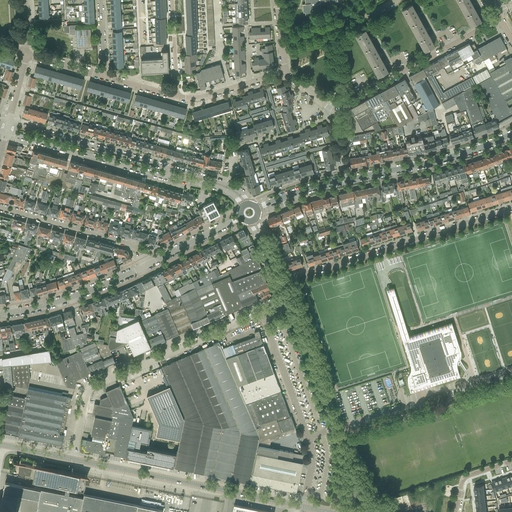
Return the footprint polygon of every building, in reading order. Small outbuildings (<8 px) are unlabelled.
[(305,0),(305,4),(302,4),(303,13),(305,12),(305,15),(313,14),(313,13),(318,12),(321,12),(320,2),(329,1),(329,2),(338,1),(337,0),(305,0)] [(458,0),(467,17),(476,12),(469,0),(458,0)] [(402,9),(411,26),(420,21),(411,4),(402,9)] [(476,12),(467,17),(471,25),(480,20),(476,12)] [(411,26),(420,42),(429,37),(420,21),(411,26)] [(69,26),(70,33),(70,34),(76,34),(77,48),(91,47),(90,29),(76,30),(76,28),(77,28),(76,25),(69,26)] [(356,35),(365,51),(374,46),(365,30),(356,35)] [(499,36),(477,49),(480,55),(483,60),(506,48),(499,36)] [(429,37),(420,42),(425,51),(434,45),(429,37)] [(477,64),(483,60),(477,49),(473,51),(470,46),(469,44),(457,50),(464,64),(474,59),(477,64)] [(261,59),(261,58),(254,58),(254,62),(252,63),(252,69),(260,69),(260,68),(268,67),(268,65),(274,64),(272,52),(273,52),(272,45),(265,46),(265,48),(261,49),(262,56),(264,56),(264,58),(261,59)] [(365,51),(374,68),(383,63),(374,46),(365,51)] [(453,70),(464,64),(457,50),(445,57),(453,70)] [(143,61),(141,61),(141,68),(141,71),(141,73),(169,71),(169,70),(168,59),(168,54),(168,51),(162,51),(162,58),(162,60),(143,61)] [(0,65),(5,67),(8,58),(3,56),(0,65)] [(446,74),(453,70),(445,57),(428,66),(433,76),(439,73),(437,70),(442,67),(443,67),(446,74)] [(491,76),(480,82),(493,114),(497,123),(511,115),(511,59),(511,57),(504,61),(506,64),(495,70),(490,73),(491,76)] [(5,69),(6,69),(11,71),(14,60),(8,58),(5,67),(6,67),(5,69)] [(493,68),(490,62),(485,64),(488,71),(493,68)] [(383,63),(374,68),(378,76),(387,71),(383,63)] [(223,76),(221,68),(221,67),(220,64),(215,65),(201,69),(200,72),(196,74),(198,81),(199,83),(198,83),(198,84),(199,83),(199,85),(199,86),(200,86),(200,88),(201,90),(206,88),(204,82),(223,76)] [(446,99),(463,90),(460,83),(443,93),(433,76),(428,66),(423,69),(426,76),(427,76),(441,102),(446,99)] [(36,67),(33,77),(37,79),(39,79),(42,68),(36,67)] [(426,76),(423,69),(409,76),(428,111),(432,108),(439,105),(424,77),(426,76)] [(5,70),(2,78),(11,81),(10,80),(12,73),(13,73),(5,70)] [(477,74),(472,77),(476,84),(481,81),(477,74)] [(31,78),(29,86),(36,88),(39,80),(30,77),(30,78),(31,78)] [(404,79),(394,85),(406,106),(411,103),(416,100),(404,79)] [(276,87),(278,94),(289,90),(288,88),(286,89),(284,85),(276,87)] [(386,89),(379,93),(386,106),(391,115),(397,126),(400,126),(402,125),(413,119),(418,116),(411,103),(406,106),(394,85),(390,87),(386,89)] [(260,91),(257,92),(259,100),(265,99),(266,101),(268,100),(266,92),(264,93),(262,88),(260,89),(260,91)] [(472,127),(474,131),(475,136),(488,131),(482,118),(471,88),(461,92),(463,98),(467,109),(471,124),(472,127)] [(281,93),(283,99),(293,96),(292,94),(290,94),(289,90),(278,94),(281,93)] [(252,91),(250,92),(253,102),(259,100),(257,92),(253,93),(252,91)] [(248,95),(245,96),(247,104),(253,102),(250,92),(248,92),(248,95)] [(458,94),(455,96),(458,101),(455,103),(456,103),(456,104),(460,111),(467,109),(463,98),(461,92),(458,94)] [(379,93),(365,101),(377,122),(391,115),(386,106),(379,93)] [(23,103),(31,106),(34,97),(26,95),(24,103),(23,103)] [(243,99),(239,100),(242,108),(248,106),(247,104),(245,96),(242,97),(243,99)] [(293,96),(283,99),(284,103),(284,105),(292,103),(291,99),(294,98),(293,96)] [(450,99),(447,100),(451,107),(456,104),(456,103),(455,103),(452,97),(450,99)] [(242,108),(239,100),(236,101),(235,99),(232,100),(236,110),(242,108)] [(365,100),(350,108),(355,116),(362,131),(367,128),(372,125),(375,131),(381,130),(377,122),(365,101),(365,100)] [(444,102),(442,103),(445,110),(451,107),(447,100),(444,102)] [(281,112),(292,109),(291,106),(293,105),(292,103),(282,106),(284,112),(281,112)] [(24,109),(22,116),(46,122),(48,112),(45,111),(45,113),(27,108),(27,106),(25,105),(24,109)] [(216,106),(211,108),(212,114),(213,117),(219,115),(218,113),(218,112),(216,106)] [(281,112),(283,119),(291,116),(290,112),(292,112),(292,109),(281,112)] [(201,118),(199,111),(193,113),(195,120),(195,119),(201,118)] [(428,111),(417,117),(418,122),(429,119),(429,117),(428,114),(428,111)] [(483,111),(480,112),(482,118),(488,131),(493,129),(490,121),(487,122),(485,117),(483,111)] [(49,118),(47,122),(54,124),(56,116),(57,113),(54,112),(53,115),(50,114),(49,118)] [(452,113),(445,116),(446,123),(454,120),(452,113)] [(493,120),(490,121),(493,129),(499,127),(497,123),(493,114),(491,115),(493,120)] [(60,126),(66,128),(69,117),(63,115),(62,118),(60,126)] [(60,127),(60,126),(62,118),(56,116),(54,124),(53,125),(60,127)] [(283,119),(285,125),(295,121),(295,119),(292,120),(291,116),(283,119)] [(76,120),(73,130),(79,131),(80,127),(81,124),(82,119),(76,117),(76,120)] [(69,118),(66,128),(73,130),(76,120),(69,118)] [(271,119),(265,121),(268,131),(271,131),(270,128),(274,127),(271,119)] [(83,121),(80,132),(86,133),(88,126),(88,125),(88,123),(83,121)] [(265,121),(259,123),(261,131),(265,130),(266,132),(268,131),(265,121)] [(295,121),(285,125),(287,131),(295,128),(294,125),(296,124),(295,121)] [(259,123),(253,125),(254,127),(256,135),(259,134),(258,132),(261,131),(259,123)] [(88,126),(86,133),(86,134),(87,134),(92,135),(95,125),(92,124),(91,126),(88,126)] [(92,135),(98,137),(100,129),(97,128),(98,126),(95,125),(92,135)] [(318,128),(314,130),(316,138),(322,136),(319,125),(317,126),(318,128)] [(322,125),(319,125),(322,136),(328,134),(326,126),(322,127),(322,125)] [(464,125),(466,130),(469,138),(473,137),(471,129),(468,130),(467,125),(464,125)] [(98,137),(104,138),(106,130),(103,129),(104,127),(101,126),(100,129),(98,137)] [(462,126),(460,127),(464,140),(469,138),(466,130),(464,131),(462,126)] [(254,127),(248,129),(251,139),(253,139),(253,136),(256,135),(254,127)] [(454,133),(449,134),(451,139),(452,144),(460,141),(457,134),(458,133),(456,128),(456,127),(453,128),(454,133)] [(460,127),(456,128),(458,133),(457,134),(460,141),(464,140),(460,127)] [(110,140),(113,132),(109,131),(110,129),(107,128),(106,130),(104,138),(110,140)] [(309,128),(307,129),(310,139),(316,138),(314,130),(310,131),(309,128)] [(248,129),(242,131),(244,139),(248,138),(249,140),(251,139),(248,129)] [(305,132),(302,133),(305,144),(305,143),(304,141),(310,139),(307,129),(305,130),(305,132)] [(117,142),(119,134),(120,132),(113,130),(113,132),(110,140),(117,142)] [(244,139),(242,131),(236,132),(239,143),(241,142),(240,140),(244,139)] [(119,134),(117,142),(123,144),(125,135),(126,133),(123,133),(120,132),(119,134)] [(445,132),(439,134),(440,138),(443,146),(447,145),(449,144),(445,132)] [(125,135),(123,144),(129,145),(132,135),(129,134),(126,133),(125,135)] [(300,136),(296,137),(299,145),(305,144),(302,133),(299,134),(300,136)] [(438,133),(433,135),(434,140),(435,140),(436,148),(443,146),(440,138),(439,134),(439,133),(438,133)] [(132,134),(132,135),(129,145),(135,147),(137,140),(137,139),(138,137),(135,136),(134,134),(132,134)] [(422,138),(425,151),(436,148),(435,140),(434,140),(433,135),(422,138)] [(292,136),(290,137),(293,147),(299,145),(296,137),(293,138),(292,136)] [(422,138),(413,140),(413,139),(414,139),(413,136),(411,136),(412,140),(405,142),(406,147),(408,155),(425,151),(422,138)] [(137,140),(135,147),(136,147),(141,149),(144,137),(142,137),(141,138),(139,137),(138,140),(137,140)] [(148,151),(150,143),(146,142),(147,138),(144,137),(141,149),(148,151)] [(288,140),(284,141),(287,149),(293,147),(290,137),(287,137),(288,140)] [(150,143),(148,151),(154,152),(157,141),(154,140),(154,142),(151,141),(150,143)] [(163,143),(160,154),(165,156),(167,148),(168,144),(169,142),(164,140),(163,143)] [(276,143),(272,145),(275,153),(281,151),(278,140),(275,141),(276,143)] [(280,140),(278,140),(281,151),(287,149),(284,141),(281,142),(280,140)] [(393,140),(389,141),(390,145),(391,149),(392,158),(398,157),(396,148),(393,149),(392,144),(394,144),(393,140)] [(154,152),(160,154),(163,143),(157,141),(154,152)] [(268,143),(265,144),(269,154),(275,153),(272,145),(269,146),(268,143)] [(269,154),(265,144),(263,145),(264,147),(260,148),(262,156),(269,154)] [(8,146),(6,151),(20,154),(21,152),(22,152),(23,148),(22,147),(18,146),(16,147),(14,146),(9,145),(8,146)] [(385,151),(384,151),(385,155),(386,155),(387,158),(385,158),(386,160),(392,158),(391,149),(390,149),(388,150),(387,146),(384,146),(385,151)] [(165,156),(171,158),(174,150),(167,148),(165,156)] [(180,152),(178,159),(184,161),(186,154),(188,150),(184,149),(181,148),(180,152)] [(202,166),(202,167),(208,168),(208,167),(210,159),(209,159),(210,155),(208,155),(208,154),(209,148),(206,148),(205,153),(202,166)] [(322,150),(323,156),(331,155),(331,151),(333,151),(332,148),(322,150)] [(240,154),(241,157),(249,155),(247,149),(237,152),(238,154),(240,154)] [(506,149),(500,152),(503,160),(506,159),(508,163),(511,161),(506,149)] [(28,166),(27,170),(25,176),(31,178),(36,161),(37,160),(37,159),(39,152),(33,150),(33,151),(32,151),(30,158),(29,164),(28,166)] [(174,150),(171,158),(172,158),(178,159),(180,152),(174,150)] [(186,154),(184,161),(190,163),(193,151),(190,150),(188,150),(186,154)] [(193,151),(190,163),(192,163),(193,164),(195,165),(195,164),(196,164),(198,156),(197,156),(198,152),(193,151)] [(357,151),(355,151),(355,153),(357,166),(363,164),(362,156),(358,156),(357,151)] [(6,152),(5,157),(24,163),(24,162),(25,161),(22,160),(22,159),(19,158),(17,157),(17,155),(6,152)] [(36,161),(31,178),(37,179),(38,180),(39,176),(42,165),(43,162),(45,154),(39,152),(37,159),(37,160),(36,161)] [(202,166),(205,153),(199,152),(198,156),(199,156),(198,156),(196,164),(197,165),(199,166),(200,165),(202,166)] [(210,159),(208,167),(209,168),(210,168),(211,168),(214,169),(218,153),(214,152),(214,155),(210,154),(210,155),(209,159),(210,159)] [(500,152),(495,154),(498,163),(499,163),(499,165),(504,163),(503,160),(500,152)] [(218,153),(214,169),(217,169),(217,170),(219,170),(220,170),(222,162),(223,154),(218,153)] [(42,165),(39,176),(45,178),(48,166),(51,156),(45,154),(43,162),(42,165)] [(495,154),(490,156),(493,164),(496,163),(496,164),(498,163),(495,154)] [(240,162),(240,164),(251,161),(249,155),(241,157),(242,161),(240,162)] [(51,156),(48,166),(55,168),(56,165),(59,165),(59,164),(59,163),(60,162),(57,161),(58,157),(51,156)] [(490,156),(485,158),(488,167),(490,166),(490,165),(493,164),(490,156)] [(5,157),(3,162),(12,165),(13,162),(26,166),(26,165),(28,166),(29,164),(24,162),(24,163),(5,157)] [(58,157),(57,161),(60,162),(59,163),(59,164),(59,165),(57,169),(64,171),(65,167),(66,165),(67,160),(61,158),(58,157)] [(485,158),(480,160),(482,168),(483,170),(487,169),(486,168),(488,167),(485,158)] [(335,160),(324,163),(326,169),(334,167),(333,163),(336,163),(335,160)] [(480,160),(474,162),(477,172),(478,173),(480,172),(480,171),(483,170),(482,168),(480,160)] [(64,172),(60,186),(72,189),(77,174),(80,164),(70,161),(69,166),(67,172),(67,173),(64,172)] [(244,166),(245,169),(253,167),(251,161),(240,164),(241,166),(244,166)] [(474,162),(469,163),(472,174),(477,172),(474,162)] [(3,163),(1,171),(10,174),(22,177),(25,178),(25,177),(25,176),(27,170),(3,163)] [(469,163),(463,165),(467,176),(472,174),(469,163)] [(77,174),(72,189),(73,189),(78,191),(80,184),(81,185),(84,176),(87,166),(80,164),(77,174)] [(311,164),(305,166),(307,174),(311,173),(312,175),(314,174),(311,164)] [(457,167),(461,179),(462,184),(468,182),(466,177),(467,177),(467,176),(463,165),(457,167)] [(39,176),(38,180),(43,181),(60,186),(64,172),(64,171),(57,169),(55,168),(48,166),(45,178),(39,176)] [(96,193),(97,190),(102,170),(87,166),(84,176),(91,178),(92,175),(93,175),(92,179),(92,178),(89,187),(88,191),(96,193)] [(305,166),(299,168),(302,178),(304,177),(304,175),(307,174),(305,166)] [(243,174),(244,176),(252,174),(254,173),(253,167),(245,169),(246,173),(243,174)] [(454,181),(461,179),(457,167),(451,169),(453,178),(454,181)] [(299,168),(293,169),(295,178),(299,176),(300,179),(302,178),(299,168)] [(293,169),(287,171),(290,182),(292,181),(292,179),(295,178),(293,169)] [(447,179),(453,178),(451,169),(445,170),(447,179)] [(102,170),(97,190),(100,191),(104,192),(105,186),(106,183),(107,181),(109,172),(102,170)] [(441,181),(447,179),(445,170),(439,172),(441,181)] [(1,171),(0,173),(0,176),(4,178),(13,181),(14,178),(15,175),(14,175),(10,174),(1,171)] [(287,171),(281,173),(283,181),(287,180),(288,182),(290,182),(287,171)] [(105,186),(104,192),(109,193),(111,193),(114,181),(117,182),(118,178),(115,177),(116,174),(109,172),(107,181),(106,183),(105,186)] [(441,181),(439,172),(433,174),(437,187),(443,185),(441,181)] [(245,180),(243,180),(243,183),(254,180),(257,178),(256,173),(254,173),(252,174),(244,176),(245,180)] [(281,173),(275,175),(278,185),(280,185),(279,182),(283,181),(281,173)] [(118,178),(117,182),(113,194),(120,196),(126,177),(116,174),(115,177),(118,178)] [(484,174),(479,176),(480,181),(481,185),(487,183),(486,179),(484,174)] [(278,185),(275,175),(269,177),(271,185),(275,184),(275,186),(278,185)] [(423,176),(418,177),(419,186),(422,185),(423,189),(423,192),(426,191),(426,189),(423,176)] [(0,177),(0,183),(11,187),(12,184),(7,182),(7,180),(0,177)] [(120,196),(127,198),(132,179),(126,177),(120,196)] [(418,177),(409,179),(414,199),(416,198),(414,188),(417,187),(417,186),(419,186),(418,177)] [(127,198),(134,200),(139,181),(132,179),(127,198)] [(254,180),(243,183),(244,185),(246,185),(248,188),(256,186),(255,186),(259,185),(257,179),(254,180)] [(409,179),(403,180),(405,189),(408,188),(411,199),(414,199),(409,179)] [(403,180),(397,182),(398,188),(400,199),(401,203),(404,202),(401,190),(405,189),(403,180)] [(139,181),(134,200),(132,206),(138,208),(143,193),(143,190),(145,183),(145,182),(139,181)] [(394,182),(388,184),(389,193),(393,192),(394,195),(396,195),(397,199),(400,199),(398,188),(395,189),(394,182)] [(0,183),(0,191),(4,193),(5,192),(14,194),(16,195),(17,194),(17,193),(19,194),(18,194),(18,197),(19,197),(20,196),(22,190),(15,188),(11,187),(0,183)] [(152,185),(145,183),(143,190),(143,193),(148,195),(149,192),(150,192),(152,185)] [(80,184),(78,191),(79,191),(84,193),(87,193),(88,191),(89,187),(81,185),(80,184)] [(382,191),(379,192),(381,199),(382,203),(385,202),(384,197),(390,196),(389,193),(388,184),(381,185),(382,191)] [(152,185),(150,192),(150,193),(151,193),(150,195),(156,197),(159,187),(152,185)] [(256,186),(248,188),(248,191),(251,190),(252,194),(260,191),(258,185),(256,186)] [(10,198),(9,202),(10,203),(11,203),(13,204),(21,206),(23,207),(23,206),(24,201),(25,198),(22,197),(25,187),(22,186),(22,190),(20,196),(19,197),(18,197),(15,196),(14,199),(13,199),(11,198),(10,198)] [(378,186),(372,187),(374,195),(377,194),(378,200),(381,199),(379,192),(378,186)] [(159,187),(155,200),(154,202),(158,203),(159,199),(163,200),(164,198),(166,189),(164,189),(164,188),(162,188),(161,188),(159,187)] [(372,187),(365,188),(368,202),(371,201),(370,196),(373,195),(372,187)] [(506,187),(501,189),(501,192),(502,192),(504,200),(510,199),(506,187)] [(365,188),(359,190),(361,197),(362,203),(366,202),(367,208),(369,207),(368,202),(365,188)] [(164,198),(163,200),(162,203),(165,204),(166,198),(168,199),(171,190),(169,189),(168,190),(166,189),(164,198)] [(354,204),(354,208),(359,207),(358,204),(361,203),(360,198),(361,197),(359,190),(353,191),(354,204)] [(11,198),(13,199),(14,199),(15,196),(14,196),(4,193),(0,191),(0,200),(7,202),(9,197),(11,198)] [(35,210),(41,212),(46,193),(46,192),(43,191),(41,198),(42,198),(40,203),(37,202),(36,205),(35,210)] [(353,191),(345,193),(348,206),(354,204),(353,191)] [(179,193),(176,192),(172,206),(175,206),(177,201),(180,202),(182,194),(181,193),(180,193),(179,192),(179,193)] [(183,206),(185,206),(186,201),(191,202),(193,194),(187,192),(186,195),(183,194),(180,205),(183,206)] [(453,195),(455,199),(459,197),(461,202),(466,200),(463,192),(453,195)] [(501,192),(496,194),(498,202),(504,200),(501,192)] [(46,193),(41,212),(46,213),(49,205),(46,205),(48,195),(47,193),(46,193)] [(345,193),(339,194),(340,199),(341,203),(342,207),(348,206),(345,193)] [(24,207),(29,208),(32,195),(30,194),(28,200),(26,199),(24,207)] [(436,194),(427,197),(429,203),(437,200),(436,194)] [(496,194),(490,195),(493,204),(498,202),(496,194)] [(329,197),(331,202),(331,205),(332,205),(338,204),(336,195),(329,197)] [(490,195),(485,197),(487,206),(493,204),(490,195)] [(47,214),(53,215),(57,197),(55,197),(52,207),(50,206),(47,214)] [(328,197),(323,198),(325,207),(327,206),(328,210),(331,209),(330,205),(328,197)] [(485,197),(479,199),(482,208),(487,206),(485,197)] [(59,217),(64,218),(70,200),(67,199),(64,210),(61,209),(59,217)] [(479,199),(473,201),(476,209),(482,208),(479,199)] [(70,200),(64,218),(70,220),(72,212),(70,211),(71,206),(73,207),(74,201),(70,200)] [(203,206),(204,208),(203,208),(203,207),(199,209),(198,210),(199,213),(203,221),(205,220),(204,220),(208,218),(208,217),(209,217),(210,219),(220,213),(213,200),(203,206)] [(320,212),(317,200),(311,201),(312,206),(313,210),(316,209),(317,212),(320,212)] [(476,209),(473,201),(468,203),(470,211),(476,209)] [(310,202),(303,204),(308,215),(313,213),(310,202)] [(299,206),(293,208),(296,216),(302,213),(301,211),(305,209),(303,204),(302,205),(299,206)] [(71,220),(77,222),(81,206),(79,206),(76,213),(73,213),(73,216),(71,220)] [(467,206),(458,209),(461,217),(470,214),(467,206)] [(293,208),(286,211),(290,220),(292,218),(292,217),(296,216),(293,208)] [(456,210),(452,211),(455,219),(461,217),(458,209),(458,208),(455,209),(456,210)] [(448,209),(445,210),(446,213),(448,221),(455,219),(452,211),(449,212),(448,209)] [(84,224),(89,225),(93,212),(91,211),(89,217),(86,216),(84,224)] [(197,216),(195,217),(197,221),(199,225),(204,222),(203,221),(199,213),(198,211),(195,212),(196,214),(197,216)] [(286,211),(280,214),(284,224),(290,221),(290,220),(286,211)] [(101,229),(105,217),(106,214),(105,214),(103,214),(102,213),(101,220),(98,220),(96,227),(101,229)] [(432,213),(426,215),(427,219),(430,226),(436,224),(434,217),(432,213)] [(446,213),(440,215),(442,222),(448,221),(446,213)] [(280,214),(274,216),(277,224),(280,223),(281,226),(284,225),(284,224),(280,214)] [(440,215),(434,217),(436,224),(442,222),(440,215)] [(190,216),(187,217),(189,221),(193,228),(198,226),(194,218),(191,219),(190,216)] [(277,224),(274,216),(268,219),(272,230),(275,229),(274,225),(277,224)] [(129,222),(125,235),(130,237),(133,229),(130,228),(133,218),(130,217),(129,222)] [(363,217),(355,219),(355,221),(356,226),(364,223),(363,217)] [(108,231),(113,232),(117,218),(114,218),(113,223),(110,222),(108,231)] [(185,218),(183,219),(189,230),(193,228),(189,221),(188,221),(187,222),(185,218)] [(12,224),(11,226),(14,227),(13,230),(14,230),(14,232),(16,233),(19,220),(13,219),(12,224)] [(179,223),(180,225),(184,233),(189,230),(183,219),(181,221),(178,221),(179,223)] [(427,219),(421,221),(424,229),(430,226),(427,219)] [(19,220),(16,233),(18,234),(19,231),(20,229),(23,230),(24,227),(26,222),(19,220)] [(119,234),(125,235),(129,222),(126,221),(124,226),(122,226),(119,234)] [(424,229),(421,221),(415,223),(417,231),(424,229)] [(26,236),(29,237),(32,224),(26,222),(24,230),(27,231),(26,236)] [(175,223),(173,224),(179,235),(184,233),(180,225),(179,223),(179,222),(176,224),(175,223)] [(406,222),(403,223),(403,225),(406,232),(409,231),(409,233),(413,232),(411,227),(410,223),(406,224),(406,222)] [(400,226),(397,227),(399,234),(400,234),(400,236),(403,234),(403,233),(406,232),(403,225),(403,223),(400,224),(400,226)] [(32,224),(29,237),(31,238),(33,233),(36,234),(38,226),(32,224)] [(171,226),(168,227),(174,238),(179,235),(173,224),(171,226)] [(390,226),(391,229),(393,236),(399,234),(397,227),(396,224),(390,226)] [(131,237),(137,239),(141,226),(140,225),(138,225),(136,230),(134,229),(131,237)] [(344,225),(337,227),(339,231),(339,232),(342,231),(343,235),(346,234),(344,225)] [(42,240),(45,228),(39,226),(37,234),(40,235),(38,244),(40,245),(42,240)] [(141,226),(137,239),(146,241),(147,237),(148,233),(145,232),(146,229),(144,228),(144,226),(141,226)] [(305,231),(302,232),(303,235),(312,232),(310,226),(307,227),(304,228),(305,231)] [(51,229),(45,228),(42,240),(44,241),(45,239),(46,236),(49,237),(51,229)] [(147,242),(155,244),(156,239),(156,238),(158,229),(155,228),(154,231),(152,231),(151,231),(150,232),(149,233),(148,237),(147,242)] [(167,228),(162,230),(167,241),(173,239),(170,234),(169,231),(167,228)] [(158,229),(156,238),(156,239),(158,238),(158,240),(157,241),(156,245),(159,245),(162,244),(167,241),(162,230),(158,229)] [(381,229),(378,230),(379,233),(381,240),(387,238),(385,231),(382,232),(381,229)] [(391,229),(385,231),(387,238),(393,236),(391,229)] [(52,230),(50,238),(53,238),(51,244),(54,244),(58,231),(52,230)] [(243,230),(238,232),(242,240),(247,237),(243,230)] [(378,230),(372,232),(372,235),(375,242),(381,240),(379,233),(378,230)] [(58,231),(54,244),(57,245),(58,240),(61,241),(64,233),(58,231)] [(70,234),(66,248),(68,248),(70,243),(73,244),(75,236),(70,234)] [(372,235),(366,237),(369,244),(375,242),(372,235)] [(232,236),(226,239),(229,246),(231,250),(237,247),(235,243),(234,240),(232,236)] [(369,244),(366,237),(360,239),(363,246),(369,244)] [(81,238),(77,251),(80,251),(81,246),(84,247),(86,239),(81,238)] [(86,244),(85,248),(87,249),(86,251),(89,252),(88,254),(91,255),(92,255),(96,242),(87,239),(86,244)] [(224,249),(229,246),(226,239),(220,241),(224,249)] [(355,240),(349,242),(352,252),(359,250),(355,240)] [(97,249),(108,253),(110,253),(112,254),(114,247),(96,242),(92,255),(91,255),(91,258),(94,259),(94,256),(95,256),(97,249)] [(349,242),(343,244),(346,254),(352,252),(349,242)] [(217,243),(212,246),(215,253),(221,250),(217,243)] [(278,245),(280,252),(287,250),(290,249),(288,243),(278,245)] [(337,246),(337,248),(340,256),(346,254),(343,244),(337,246)] [(19,245),(8,268),(12,270),(16,261),(22,263),(24,259),(27,250),(28,248),(28,247),(26,246),(23,246),(19,245)] [(212,246),(206,248),(210,256),(215,253),(212,246)] [(337,246),(331,248),(331,250),(334,258),(340,256),(337,248),(337,246)] [(114,247),(113,250),(115,251),(115,252),(116,253),(117,254),(117,255),(118,258),(122,256),(122,257),(129,254),(127,251),(121,249),(114,247)] [(206,248),(201,251),(205,259),(206,262),(209,260),(207,257),(210,256),(206,248)] [(324,249),(325,252),(328,260),(334,258),(331,250),(328,251),(327,248),(324,249)] [(201,251),(194,255),(200,267),(206,264),(204,261),(204,260),(205,259),(201,251)] [(325,252),(319,254),(322,262),(328,260),(325,252)] [(242,256),(243,258),(245,262),(252,259),(250,256),(249,253),(242,256)] [(312,253),(305,255),(308,263),(309,266),(315,264),(313,256),(312,255),(312,253)] [(115,259),(114,260),(116,264),(123,261),(124,263),(132,260),(129,254),(122,257),(122,256),(118,258),(118,259),(115,259)] [(315,254),(312,255),(313,256),(315,264),(322,262),(319,254),(315,255),(315,254)] [(194,255),(188,257),(190,262),(192,265),(193,265),(195,268),(197,267),(198,269),(201,268),(200,267),(199,264),(194,255)] [(109,261),(105,262),(108,270),(117,267),(116,264),(114,260),(114,259),(113,256),(111,257),(109,258),(108,258),(109,261)] [(257,256),(252,259),(245,262),(239,265),(228,271),(232,280),(257,271),(256,267),(260,266),(257,256)] [(187,258),(183,260),(187,268),(189,271),(191,270),(194,268),(192,265),(190,262),(188,257),(187,258)] [(296,268),(294,260),(293,258),(283,262),(286,271),(290,269),(290,270),(296,268)] [(300,258),(294,260),(296,268),(302,266),(300,258)] [(183,260),(178,263),(184,274),(189,271),(187,268),(183,260)] [(26,261),(20,275),(23,276),(29,262),(26,261)] [(105,262),(99,264),(102,273),(108,270),(105,262)] [(178,263),(173,265),(177,273),(178,275),(180,274),(181,274),(181,275),(184,274),(178,263)] [(93,267),(92,267),(96,275),(97,275),(102,273),(99,264),(93,267)] [(173,265),(168,268),(173,279),(176,278),(175,276),(178,275),(177,273),(173,265)] [(92,267),(87,269),(87,270),(90,277),(96,275),(92,267)] [(8,268),(3,279),(7,281),(12,271),(12,270),(8,268)] [(168,268),(162,271),(166,278),(167,279),(167,280),(168,282),(173,279),(168,268)] [(214,278),(220,275),(216,268),(211,271),(214,278)] [(87,269),(81,271),(84,280),(90,277),(87,270),(87,269)] [(232,280),(238,295),(258,286),(266,283),(266,281),(262,270),(257,271),(232,280)] [(84,280),(81,271),(76,274),(79,282),(84,280)] [(162,272),(158,274),(163,284),(167,282),(166,280),(167,280),(167,279),(166,278),(162,271),(162,272)] [(214,278),(210,280),(211,282),(212,283),(216,293),(216,294),(221,304),(225,314),(242,307),(243,307),(239,299),(238,295),(232,280),(230,278),(229,275),(229,273),(228,271),(220,275),(214,278)] [(73,272),(68,274),(72,284),(78,282),(79,282),(77,277),(76,274),(75,274),(74,274),(73,272)] [(62,276),(62,277),(66,286),(72,284),(68,274),(62,276)] [(165,303),(171,300),(163,284),(158,274),(152,277),(152,276),(165,303)] [(41,276),(39,277),(40,279),(40,282),(44,293),(48,292),(46,283),(45,280),(42,281),(41,276)] [(62,276),(57,278),(57,280),(58,284),(60,289),(66,286),(62,277),(62,276)] [(152,276),(149,277),(142,281),(146,289),(156,284),(152,276)] [(55,277),(50,279),(51,282),(54,291),(58,289),(56,281),(55,277)] [(22,279),(18,280),(19,285),(20,288),(21,294),(22,299),(29,297),(28,292),(27,289),(24,289),(23,284),(22,279)] [(44,293),(40,282),(40,279),(35,280),(36,286),(36,287),(38,295),(44,293)] [(142,281),(135,284),(139,292),(140,292),(145,290),(145,289),(142,281)] [(209,321),(196,290),(195,288),(193,282),(189,284),(188,283),(178,288),(181,295),(179,296),(193,328),(209,321)] [(37,295),(36,290),(35,287),(32,288),(31,283),(28,283),(29,286),(30,292),(31,297),(37,295)] [(196,290),(209,321),(222,315),(225,314),(221,304),(216,294),(216,293),(212,283),(196,290)] [(266,283),(258,286),(262,298),(271,294),(268,289),(269,288),(266,283)] [(135,284),(129,287),(133,295),(135,300),(139,298),(136,293),(139,292),(135,284)] [(13,285),(12,287),(13,290),(14,295),(15,300),(21,299),(20,294),(19,291),(18,286),(13,285)] [(262,298),(258,286),(238,295),(239,299),(243,307),(258,300),(262,298)] [(125,298),(121,300),(122,303),(126,302),(128,305),(131,304),(128,297),(131,296),(133,295),(129,287),(127,288),(121,290),(125,298)] [(5,289),(0,289),(0,302),(6,302),(10,301),(9,295),(5,296),(5,289)] [(121,290),(116,293),(119,301),(125,298),(121,290)] [(393,290),(388,291),(399,327),(405,326),(393,290)] [(116,293),(110,295),(116,307),(115,308),(118,307),(117,302),(119,301),(116,293)] [(116,307),(110,295),(105,297),(108,305),(111,304),(113,309),(115,308),(116,307)] [(165,303),(168,308),(179,334),(179,333),(192,328),(193,328),(179,296),(171,300),(165,303)] [(104,298),(98,300),(103,313),(102,313),(106,312),(104,307),(107,306),(104,298)] [(103,313),(98,300),(92,302),(95,310),(98,309),(100,314),(102,313),(103,313)] [(91,303),(85,305),(88,312),(88,313),(89,315),(92,314),(93,317),(96,316),(93,307),(91,303)] [(88,312),(85,305),(80,307),(81,310),(80,311),(83,320),(86,319),(85,314),(88,313),(88,312)] [(165,340),(179,334),(168,308),(154,314),(154,315),(165,340)] [(63,313),(65,318),(66,322),(71,321),(72,324),(75,323),(71,310),(63,313)] [(63,322),(60,314),(54,316),(59,330),(59,331),(64,329),(62,322),(63,322)] [(133,354),(151,346),(141,324),(137,316),(119,314),(116,337),(115,340),(127,341),(128,343),(129,342),(133,354)] [(151,346),(165,340),(154,315),(141,320),(141,324),(151,346)] [(54,316),(49,317),(50,322),(51,325),(54,325),(56,331),(59,330),(54,316)] [(42,319),(30,321),(33,335),(36,334),(34,329),(41,327),(42,333),(45,332),(42,319)] [(33,335),(30,321),(24,323),(25,328),(26,331),(29,330),(30,336),(33,335)] [(20,338),(17,324),(11,325),(12,330),(13,334),(16,333),(17,338),(20,338)] [(462,358),(458,345),(457,341),(451,325),(415,336),(414,334),(414,333),(408,335),(407,335),(408,339),(403,340),(413,370),(398,375),(401,374),(402,374),(406,386),(405,386),(402,387),(406,386),(407,390),(410,389),(418,387),(424,385),(441,379),(445,378),(458,374),(461,373),(458,365),(457,360),(462,358)] [(74,328),(68,329),(71,337),(71,338),(74,348),(87,344),(86,340),(83,333),(76,335),(74,328)] [(255,336),(222,349),(226,358),(236,354),(262,345),(263,344),(260,335),(258,330),(254,332),(255,336)] [(63,333),(60,334),(61,338),(62,342),(62,341),(63,352),(74,348),(71,338),(71,337),(65,339),(63,333)] [(115,340),(116,337),(109,336),(108,345),(110,351),(110,350),(128,343),(127,341),(115,340)] [(110,351),(108,345),(103,344),(97,343),(95,344),(95,342),(94,343),(105,366),(115,362),(110,350),(110,351)] [(174,467),(251,483),(258,445),(259,441),(260,437),(255,426),(246,404),(242,395),(238,386),(226,358),(222,349),(219,342),(161,367),(170,386),(175,399),(179,407),(184,419),(180,437),(180,440),(174,467)] [(80,349),(80,351),(90,373),(105,366),(94,343),(80,349)] [(264,349),(262,345),(236,354),(226,358),(238,386),(248,382),(273,373),(273,372),(273,373),(271,368),(272,368),(265,349),(264,349)] [(47,350),(40,351),(41,362),(51,361),(49,350),(47,350)] [(40,351),(27,354),(28,363),(41,362),(40,351)] [(80,351),(64,358),(73,380),(75,379),(90,373),(80,351)] [(27,354),(14,356),(14,364),(28,363),(27,354)] [(0,365),(3,365),(14,364),(14,356),(1,358),(0,358),(0,365)] [(73,380),(64,358),(60,359),(60,360),(56,362),(66,386),(74,388),(75,379),(73,380)] [(3,365),(5,384),(28,388),(30,378),(28,363),(14,364),(3,365)] [(274,373),(273,373),(248,382),(238,386),(242,395),(272,384),(273,385),(278,383),(274,373)] [(242,395),(246,404),(252,402),(281,391),(278,383),(273,385),(272,384),(242,395)] [(92,415),(95,415),(112,419),(113,410),(127,404),(119,385),(105,391),(107,396),(100,399),(99,404),(94,403),(92,412),(92,415)] [(151,394),(147,396),(158,423),(156,435),(180,440),(180,437),(184,419),(179,407),(175,399),(170,386),(151,394)] [(22,416),(18,436),(53,443),(57,443),(62,445),(64,435),(63,435),(69,408),(65,407),(67,397),(68,394),(62,392),(62,395),(28,388),(26,398),(22,416)] [(246,404),(255,426),(289,414),(281,391),(252,402),(246,404)] [(0,424),(0,431),(18,436),(22,416),(26,398),(6,394),(0,424)] [(113,455),(125,457),(125,456),(132,426),(131,426),(133,418),(127,404),(113,410),(112,419),(108,437),(117,439),(114,450),(113,455)] [(260,437),(259,441),(278,434),(280,433),(287,431),(295,428),(291,416),(290,417),(289,414),(255,426),(260,437)] [(105,453),(108,437),(112,419),(95,415),(91,435),(93,435),(92,440),(87,439),(87,440),(82,439),(81,444),(86,445),(85,449),(105,453)] [(132,426),(125,456),(127,457),(126,457),(126,458),(143,461),(143,460),(173,466),(176,453),(150,448),(150,446),(146,445),(150,430),(149,430),(150,428),(145,427),(145,429),(132,426)] [(258,445),(251,483),(271,487),(271,488),(272,486),(276,486),(276,489),(276,488),(296,492),(298,483),(304,455),(258,445)] [(88,476),(42,466),(14,460),(14,461),(36,466),(33,480),(84,490),(86,476),(88,476)] [(9,474),(24,477),(23,477),(24,474),(31,476),(30,475),(32,465),(26,464),(26,466),(20,465),(18,473),(19,473),(19,476),(9,474)] [(504,478),(498,480),(501,490),(507,488),(504,478)] [(498,480),(492,482),(495,492),(501,490),(498,480)] [(0,511),(61,511),(66,494),(5,481),(4,484),(3,491),(0,506),(0,507),(0,511)] [(351,484),(347,502),(354,503),(358,485),(351,484)] [(84,494),(83,498),(66,494),(61,511),(136,511),(138,505),(84,494)]
